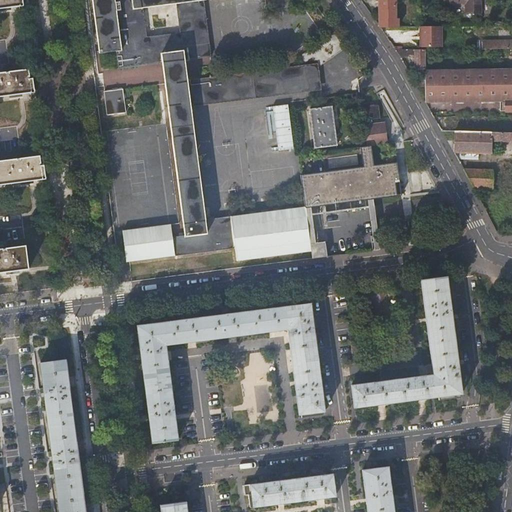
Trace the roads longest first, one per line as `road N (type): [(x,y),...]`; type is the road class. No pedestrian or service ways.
road 1 (residential): [(106,475),(511,425)]
road 2 (residential): [(482,236),(410,263),(83,305)]
road 3 (residential): [(343,0),(482,236)]
road 4 (residential): [(106,475),(83,305)]
road 5 (unknown): [(461,195),(356,216),(350,270)]
